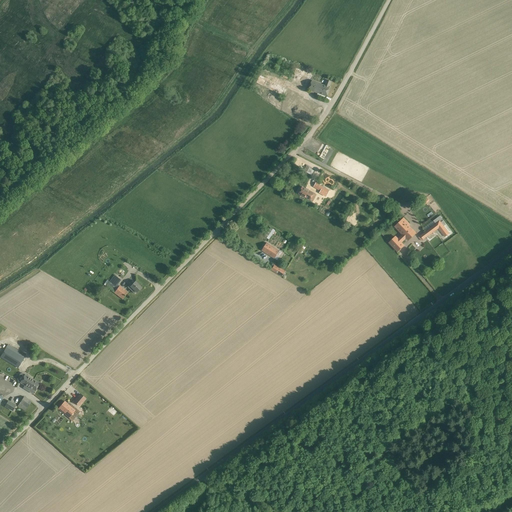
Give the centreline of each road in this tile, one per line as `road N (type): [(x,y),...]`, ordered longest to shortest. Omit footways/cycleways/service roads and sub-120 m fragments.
road 1 (unclassified): [(0,451),(313,130),(389,0)]
road 2 (unclassified): [(511,251),(153,511)]
road 3 (track): [(511,272),(431,328),(381,387),(249,502)]
